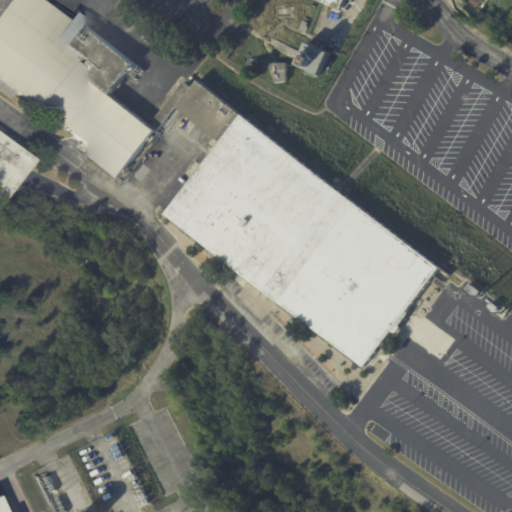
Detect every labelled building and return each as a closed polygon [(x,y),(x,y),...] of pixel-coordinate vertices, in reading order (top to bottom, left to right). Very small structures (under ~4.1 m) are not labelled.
[(72,12),(136,63),(112,93),(153,126),(187,81),(195,87),(201,79),(244,113),(223,141),(180,107),(161,131),(159,130),(121,178),(82,147),(78,152),(72,147),(76,142),(12,92),(6,98),(0,93),(0,6),(4,0),(39,0),(63,19),(69,11),(72,12)] [(344,0),(340,10),(316,0),(344,0)] [(304,32),(298,29),(302,20),(308,23),(304,32)] [(305,41),(330,52),(321,75),(294,63),(304,41),(305,41)] [(287,64),(287,82),(277,84),(270,63),(287,63),(287,64)] [(272,136),(443,268),(366,367),(168,213),(244,114),(272,136)] [(0,139),(24,158),(0,188),(0,139)] [(481,291),(476,298),(467,289),(472,283),(481,291)] [(495,312),(489,308),(493,303),(499,307),(495,312)]
